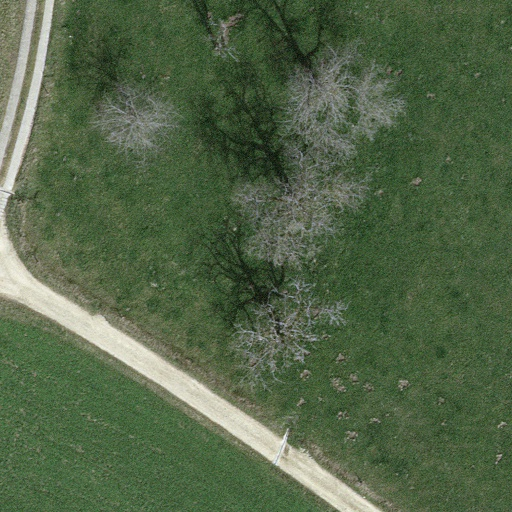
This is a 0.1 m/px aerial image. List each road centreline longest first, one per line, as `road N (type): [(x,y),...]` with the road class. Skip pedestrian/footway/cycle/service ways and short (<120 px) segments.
road 1 (track): [(345,511),(0,270)]
road 2 (track): [(42,0),(38,62),(0,208)]
